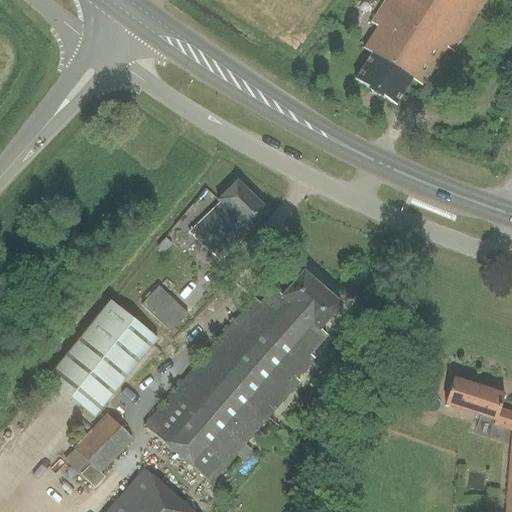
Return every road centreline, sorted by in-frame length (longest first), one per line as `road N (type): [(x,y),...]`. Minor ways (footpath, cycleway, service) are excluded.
road 1 (unclassified): [(511,259),(354,201),(216,127),(102,53)]
road 2 (secondary): [(511,214),(375,164),(137,15)]
road 3 (unclassified): [(0,180),(102,53)]
